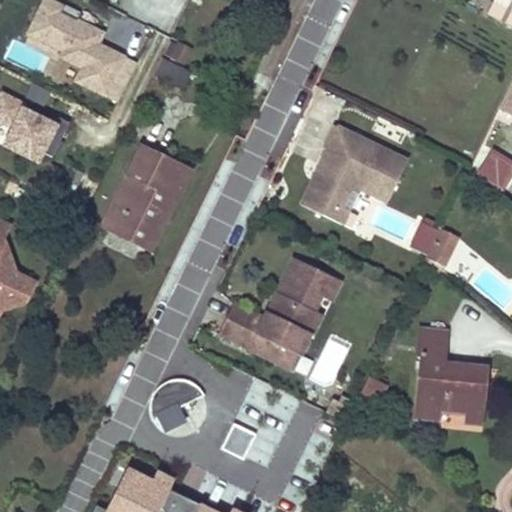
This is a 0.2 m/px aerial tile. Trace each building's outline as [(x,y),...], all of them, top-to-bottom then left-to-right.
[(117,102),(136,63),(98,44),(103,33),(77,20),(61,12),(64,7),(49,0),(43,0),(27,34),(62,51),(59,57),(81,68),(75,81),(117,102)] [(511,0),(493,0),(487,15),(511,26),(511,0)] [(79,15),(64,7),(61,12),(77,20),(79,15)] [(171,40),(163,56),(185,68),(194,52),(171,40)] [(186,74),(170,67),(162,83),(177,91),(186,74)] [(511,116),(511,78),(497,109),(511,116)] [(51,158),(69,124),(59,118),(55,126),(23,109),(24,105),(2,93),(0,96),(0,121),(12,127),(2,145),(37,163),(42,153),(51,158)] [(408,160),(335,125),(324,148),(327,149),(301,204),(323,215),(343,208),(357,178),(391,195),(408,160)] [(157,233),(162,225),(166,216),(161,213),(167,202),(170,204),(188,169),(140,146),(101,227),(137,244),(145,227),(157,233)] [(511,181),(511,160),(497,151),(482,175),(507,190),(511,181)] [(56,182),(61,171),(51,166),(45,176),(56,182)] [(343,208),(323,215),(342,224),(360,188),(388,202),(391,195),(357,178),(343,208)] [(161,213),(166,216),(170,204),(167,202),(161,213)] [(0,315),(17,310),(27,290),(10,280),(0,247),(9,227),(0,222),(0,315)] [(427,254),(437,233),(421,225),(410,246),(427,254)] [(137,244),(149,250),(157,233),(145,227),(137,244)] [(442,264),(455,238),(438,230),(437,233),(427,254),(426,256),(442,264)] [(340,280),(293,257),(276,292),(280,295),(268,320),(243,308),(229,339),(272,360),(281,342),(294,349),(303,331),(308,333),(318,312),(313,310),(320,296),(330,301),(340,280)] [(447,329),(421,327),(418,354),(422,354),(417,417),(440,419),(441,409),(468,412),(469,406),(483,407),(486,384),(476,383),(477,365),(444,362),(447,329)] [(476,383),(486,384),(487,366),(477,365),(476,383)] [(186,420),(177,410),(194,396),(179,378),(146,405),(169,434),(186,420)] [(384,388),(366,379),(355,400),(371,413),(384,388)] [(467,422),(482,424),(483,407),(469,406),(468,412),(467,422)] [(254,435),(232,425),(220,451),(242,461),(254,435)] [(214,511),(168,489),(150,480),(125,468),(103,511),(214,511)] [(168,489),(172,480),(155,471),(150,480),(168,489)] [(40,511),(41,511),(19,500),(13,511),(40,511)]
